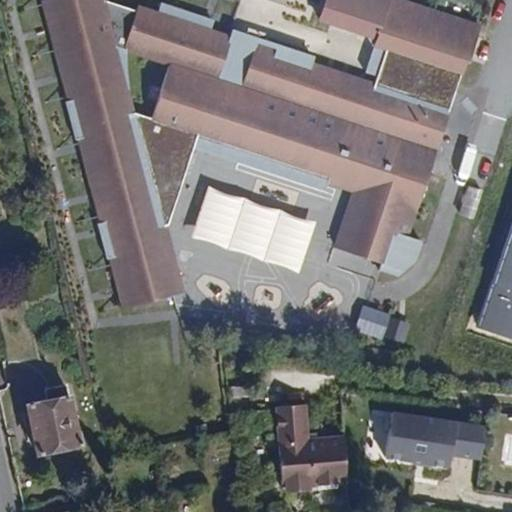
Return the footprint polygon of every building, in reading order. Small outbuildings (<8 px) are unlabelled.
[(56,0),(43,3),(119,315),(192,297),(176,231),(178,231),(157,140),(326,195),(328,188),(348,194),(330,249),(384,266),(394,236),(408,241),(479,25),(411,0),(326,0),(321,18),(377,39),(361,80),(139,7),(137,14),(103,3),(102,0),(56,0)] [(305,265),(316,215),(206,190),(194,240),(305,265)] [(408,320),(372,307),(366,325),(388,333),(385,336),(400,342),(408,320)] [(47,399),(26,404),(37,454),(81,445),(67,383),(45,388),(47,399)] [(314,486),(349,485),(346,435),(311,437),(309,402),(280,403),(284,486),(289,486),(293,490),(310,491),(314,486)] [(490,424),(393,415),(389,462),(452,468),(454,454),(486,457),(490,424)]
